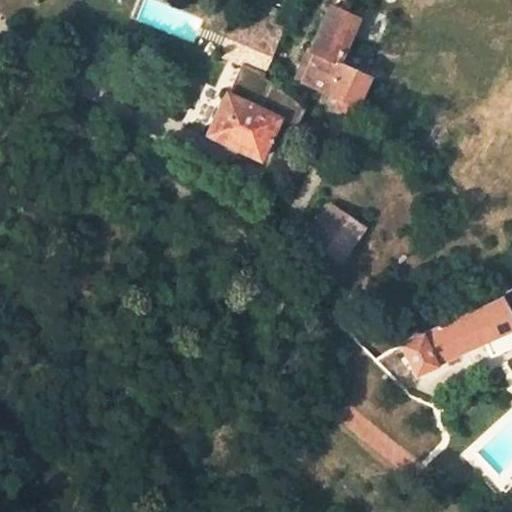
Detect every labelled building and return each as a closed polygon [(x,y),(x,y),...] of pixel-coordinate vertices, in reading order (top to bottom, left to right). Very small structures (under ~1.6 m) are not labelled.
[(262,76),(285,10),(257,0),(251,17),(236,12),(218,61),(236,67),(262,76)] [(347,37),(316,24),(305,48),(311,50),(297,82),(350,107),(366,73),(338,61),(347,37)] [(236,67),(222,96),(275,121),(293,130),(301,108),(260,81),(262,76),(236,67)] [(222,96),(218,94),(199,134),(258,161),(275,121),(222,96)] [(372,213),(336,196),(317,233),(354,250),(372,213)] [(495,293),(401,340),(417,369),(436,360),(435,357),(483,335),(494,354),(511,343),(511,312),(510,308),(511,306),(511,282),(506,286),(495,293)]
